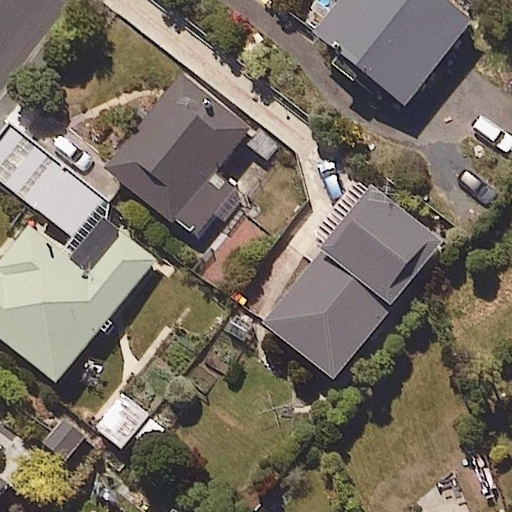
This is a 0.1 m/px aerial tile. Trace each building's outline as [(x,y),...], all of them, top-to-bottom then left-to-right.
[(477,22),(449,0),(341,0),(311,37),(403,113),(477,22)] [(254,128),(185,75),(111,172),(199,238),(216,215),(228,223),(248,196),(219,174),(254,128)] [(505,182),(456,150),(424,200),(472,231),(505,182)] [(447,245),(377,189),(267,324),(337,381),(447,245)] [(95,273),(33,224),(2,263),(0,261),(0,335),(60,384),(158,263),(125,236),(95,273)] [(166,434),(122,391),(93,421),(123,451),(140,433),(153,446),(166,434)]
